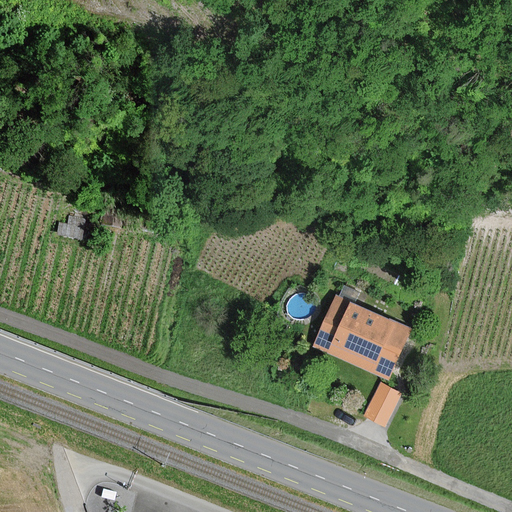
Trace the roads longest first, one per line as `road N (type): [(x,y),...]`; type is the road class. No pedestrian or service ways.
road 1 (secondary): [(0,353),(407,511)]
road 2 (residential): [(76,511),(72,486),(99,473),(216,511)]
